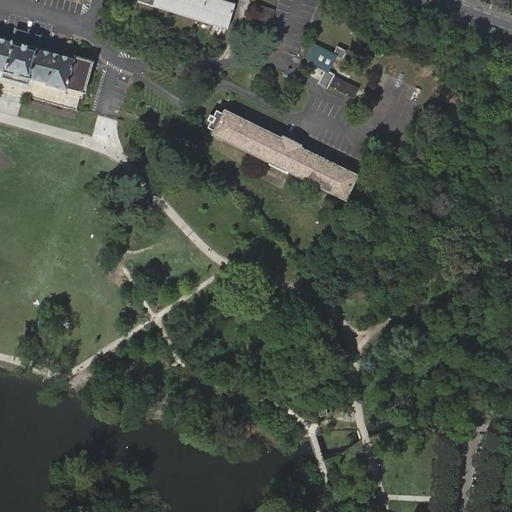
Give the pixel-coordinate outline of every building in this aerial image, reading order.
[(139,0),(139,2),(155,7),(156,3),(229,26),(236,5),(220,0),(139,0)] [(156,3),(155,7),(228,29),(229,26),(156,3)] [(273,8),(257,3),(245,39),(260,43),(273,8)] [(0,69),(15,74),(47,83),(47,85),(67,90),(68,88),(85,93),(93,62),(75,57),(74,59),(39,50),(40,48),(11,40),(11,42),(0,38),(0,69)] [(334,53),(315,44),(306,61),(325,71),(319,84),(328,89),(330,86),(354,98),(361,85),(337,72),(338,71),(331,67),(337,56),(342,59),(347,50),(337,46),(334,53)] [(214,130),(213,132),(270,161),(268,163),(286,172),(288,169),(345,198),(357,175),(300,146),(301,143),(297,141),(289,137),(284,134),(282,137),(244,118),(224,108),(222,113),(216,110),(213,116),(210,115),(208,121),(211,122),(208,128),(214,130)] [(306,501),(307,488),(291,487),(290,500),(306,501)]
